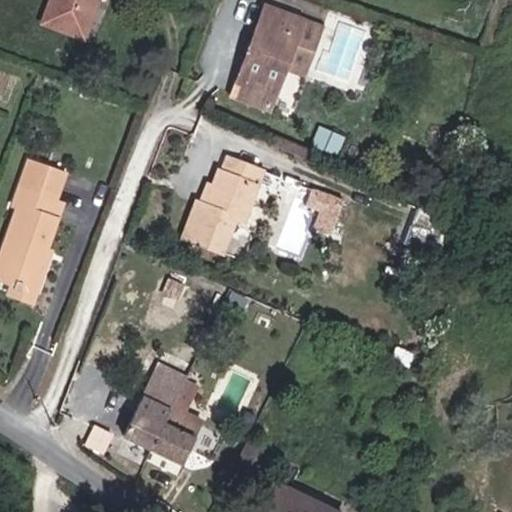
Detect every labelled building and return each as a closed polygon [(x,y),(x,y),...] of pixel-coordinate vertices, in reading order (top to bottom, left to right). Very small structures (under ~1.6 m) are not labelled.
[(83,38),(97,0),(50,0),(42,23),(83,38)] [(270,9),(265,7),(260,21),(265,22),(270,9)] [(320,27),(270,9),(265,22),(260,21),(252,41),(257,43),(250,62),(245,60),(232,97),(269,111),(285,67),(303,74),(320,27)] [(257,43),(252,41),(245,60),(250,62),(257,43)] [(334,154),(340,140),(318,130),(312,145),(334,154)] [(243,222),(262,171),(227,158),(222,172),(218,171),(213,186),(205,205),(199,202),(196,201),(182,238),(221,253),(234,218),(243,222)] [(45,250),(61,205),(54,202),(64,173),(29,161),(13,205),(18,207),(0,257),(0,279),(12,284),(14,279),(37,287),(46,261),(38,258),(41,249),(45,250)] [(330,235),(344,200),(312,188),(305,205),(319,211),(312,228),(330,235)] [(440,218),(447,202),(426,193),(419,208),(440,218)] [(431,250),(439,223),(415,212),(403,239),(431,250)] [(335,264),(339,254),(329,250),(325,260),(335,264)] [(190,302),(214,312),(223,291),(199,281),(190,302)] [(171,407),(183,382),(190,367),(179,362),(171,377),(155,369),(122,435),(151,449),(171,407)] [(185,414),(197,389),(183,382),(171,407),(185,414)] [(181,465),(200,428),(182,420),(185,414),(171,407),(151,449),(181,465)] [(334,511),(274,483),(260,511),(334,511)]
